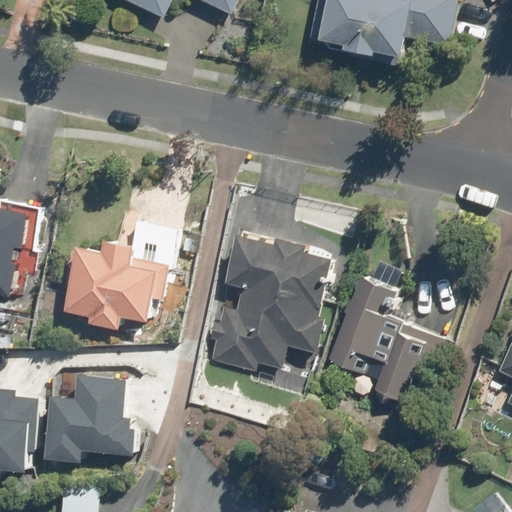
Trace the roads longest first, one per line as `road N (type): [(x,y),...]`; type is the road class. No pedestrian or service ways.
road 1 (residential): [(477,171),(0,70)]
road 2 (residential): [(511,30),(477,171)]
